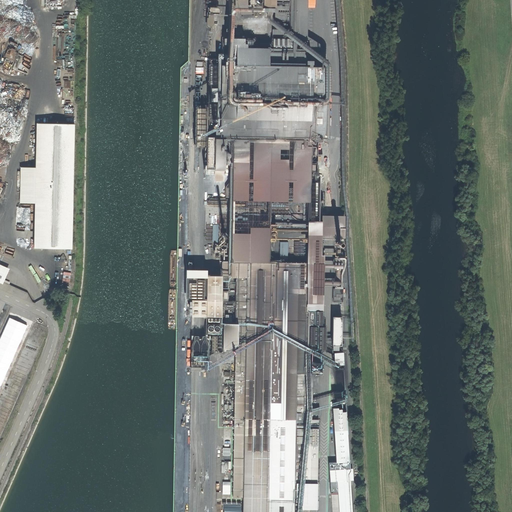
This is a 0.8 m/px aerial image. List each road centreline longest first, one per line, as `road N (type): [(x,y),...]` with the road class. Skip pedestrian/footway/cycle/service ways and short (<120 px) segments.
road 1 (unknown): [(240,0),(219,35),(203,144),(211,511)]
road 2 (track): [(368,511),(342,0)]
road 3 (residential): [(0,468),(55,325),(0,292)]
